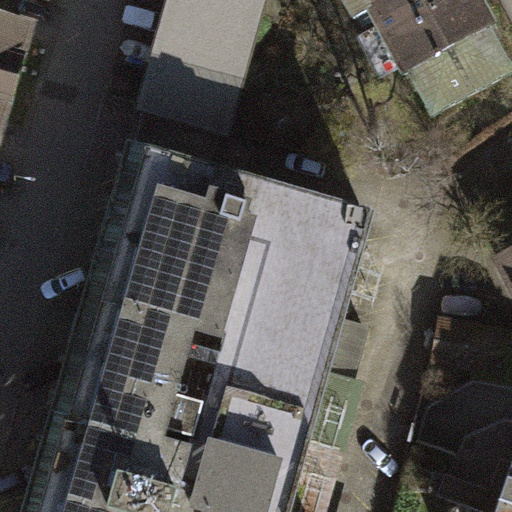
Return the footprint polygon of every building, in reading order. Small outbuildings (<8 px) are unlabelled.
[(262,0),(160,0),(131,105),(225,131),(262,0)] [(476,0),(343,0),(353,18),(376,6),(428,110),(510,68),(476,0)] [(29,31),(0,22),(0,131),(29,31)] [(370,222),(132,154),(30,511),(289,511),(328,379),(351,385),(367,331),(341,324),(370,222)] [(511,250),(492,262),(511,298),(511,250)] [(434,356),(498,367),(504,330),(440,320),(434,356)] [(511,511),(511,462),(496,511),(511,511)]
